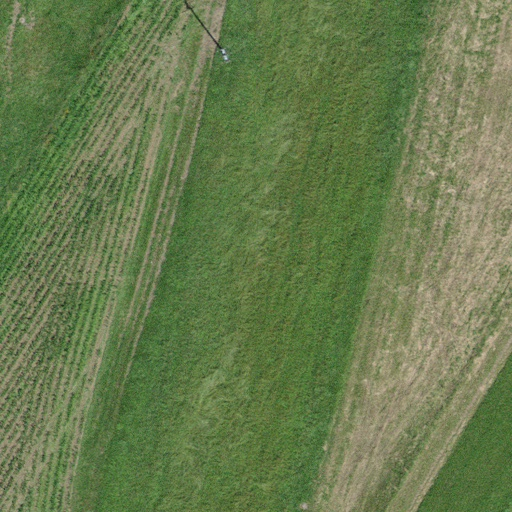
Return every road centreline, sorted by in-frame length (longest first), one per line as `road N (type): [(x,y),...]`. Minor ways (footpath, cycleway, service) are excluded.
road 1 (track): [(215,0),(90,511)]
road 2 (track): [(403,511),(511,331)]
